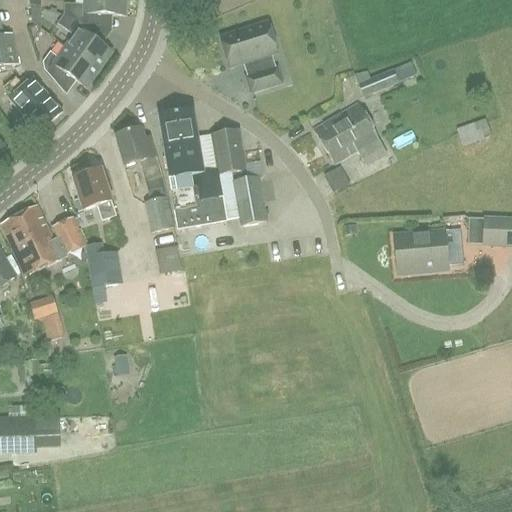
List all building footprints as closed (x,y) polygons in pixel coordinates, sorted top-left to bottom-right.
[(124,19),(124,0),(84,0),(84,6),(64,5),(63,17),(84,25),(84,17),(124,19)] [(98,73),(111,54),(79,31),(84,25),(63,17),(57,26),(74,38),(65,49),(98,73)] [(246,79),(251,95),(282,85),(277,70),(276,70),(272,57),(277,55),(268,25),(220,40),(230,70),(243,66),(247,79),(246,79)] [(0,70),(19,67),(13,35),(0,37),(0,70)] [(98,73),(65,49),(58,60),(50,54),(43,64),(44,72),(47,76),(53,67),(86,90),(98,73)] [(363,100),(398,86),(393,72),(358,86),(363,100)] [(9,102),(20,114),(18,116),(18,119),(22,124),(25,124),(27,122),(38,135),(62,114),(33,81),(21,92),(13,83),(3,91),(11,100),(9,102)] [(358,153),(364,164),(386,151),(380,140),(359,105),(314,132),(334,167),(358,153)] [(218,177),(216,173),(204,175),(193,113),(159,119),(178,233),(226,225),(218,177)] [(463,148),(491,138),(486,121),(457,131),(463,148)] [(148,194),(164,190),(150,139),(145,140),(142,130),(115,137),(124,169),(140,164),(148,194)] [(216,173),(218,177),(245,172),(238,132),(212,137),(216,159),(214,159),(216,173)] [(102,224),(116,219),(111,204),(112,204),(102,172),(72,182),(82,213),(97,209),(102,224)] [(241,228),(266,224),(258,179),(233,184),(241,228)] [(151,236),(174,230),(166,199),(144,205),(151,236)] [(65,250),(84,242),(73,219),(51,229),(56,240),(53,242),(37,207),(1,226),(19,266),(25,280),(62,262),(68,259),(67,257),(68,257),(65,250)] [(511,222),(485,221),(484,247),(511,248),(511,222)] [(444,230),(394,234),(397,273),(447,268),(444,230)] [(86,251),(91,273),(93,290),(122,285),(116,255),(104,257),(102,248),(86,251)] [(159,276),(182,273),(177,249),(155,253),(159,276)] [(0,289),(16,280),(0,254),(0,289)] [(64,339),(58,316),(52,298),(30,306),(35,323),(42,321),(48,344),(64,339)] [(110,337),(122,335),(118,308),(106,310),(110,337)] [(59,423),(35,425),(34,419),(0,419),(0,457),(36,456),(36,445),(60,444),(59,423)]
